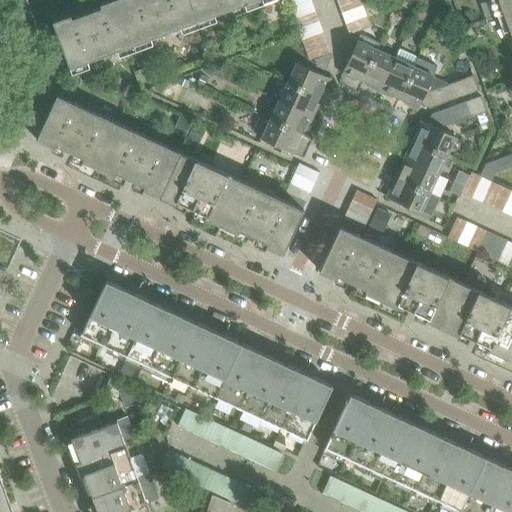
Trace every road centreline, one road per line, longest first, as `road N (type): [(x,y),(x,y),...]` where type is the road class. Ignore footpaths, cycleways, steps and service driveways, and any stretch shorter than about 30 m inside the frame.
road 1 (residential): [(70,237),(511,441)]
road 2 (residential): [(58,511),(12,369),(70,237)]
road 3 (residential): [(511,400),(284,295)]
road 4 (residential): [(284,295),(85,202)]
road 5 (residential): [(284,295),(363,131)]
